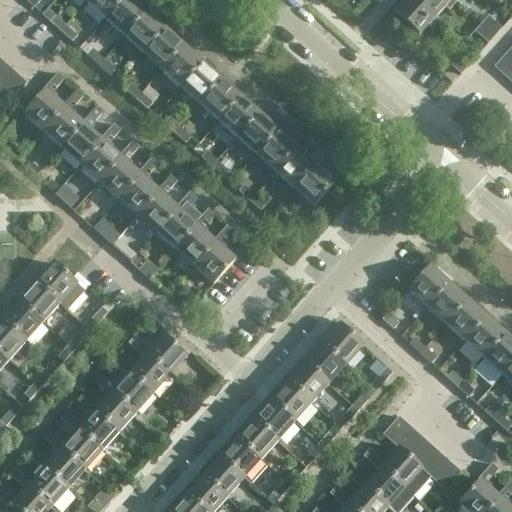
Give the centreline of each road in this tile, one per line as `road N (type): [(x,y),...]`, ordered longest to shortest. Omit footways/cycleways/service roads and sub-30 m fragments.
road 1 (residential): [(326,294),(439,391),(418,416),(475,463)]
road 2 (residential): [(266,0),(422,136)]
road 3 (residential): [(326,294),(449,160)]
road 4 (residential): [(133,511),(246,380)]
road 5 (residential): [(207,348),(99,253)]
